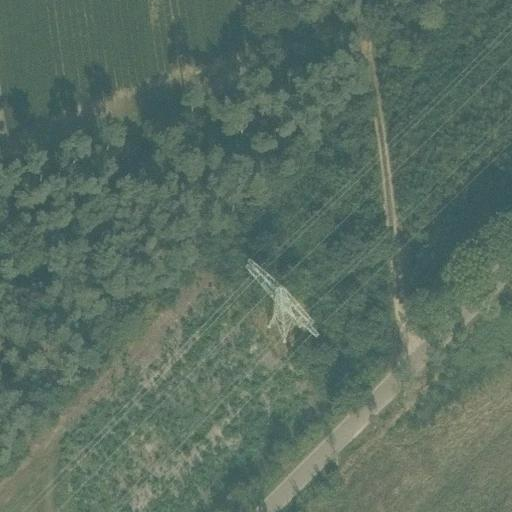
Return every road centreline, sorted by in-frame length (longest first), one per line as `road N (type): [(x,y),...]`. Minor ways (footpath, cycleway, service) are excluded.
road 1 (track): [(409,365),(361,0)]
road 2 (unclassified): [(264,511),(511,262)]
